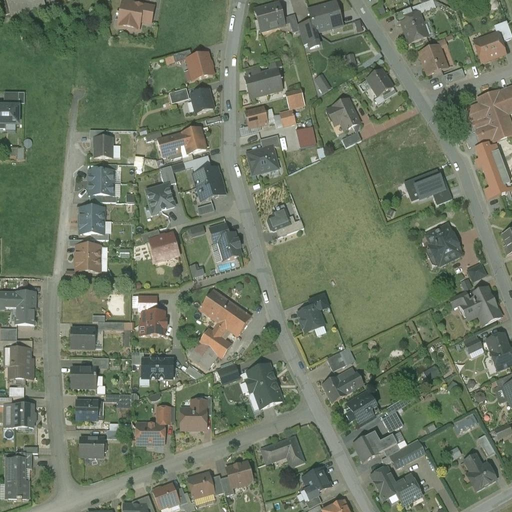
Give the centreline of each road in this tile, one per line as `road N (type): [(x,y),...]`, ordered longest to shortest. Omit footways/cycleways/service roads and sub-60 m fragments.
road 1 (residential): [(240,0),(230,50),(229,153),(272,308),(317,411)]
road 2 (residential): [(65,504),(52,325),(77,97)]
road 3 (residential): [(317,411),(65,504)]
road 4 (residential): [(511,299),(452,144),(424,102)]
road 5 (residential): [(424,102),(357,0)]
